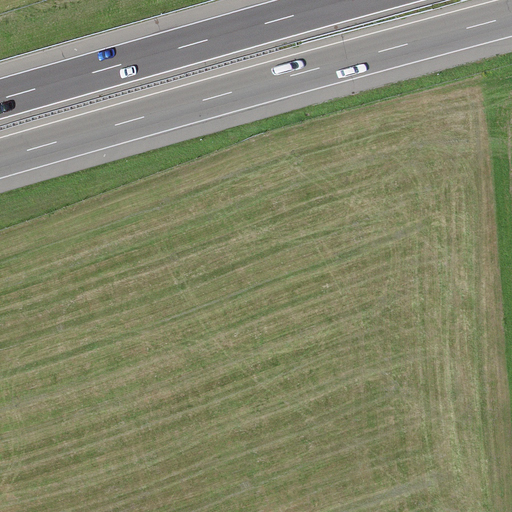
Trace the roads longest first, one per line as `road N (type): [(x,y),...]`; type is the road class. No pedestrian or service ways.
road 1 (motorway): [(0,160),(511,18)]
road 2 (motorway): [(351,0),(0,99)]
